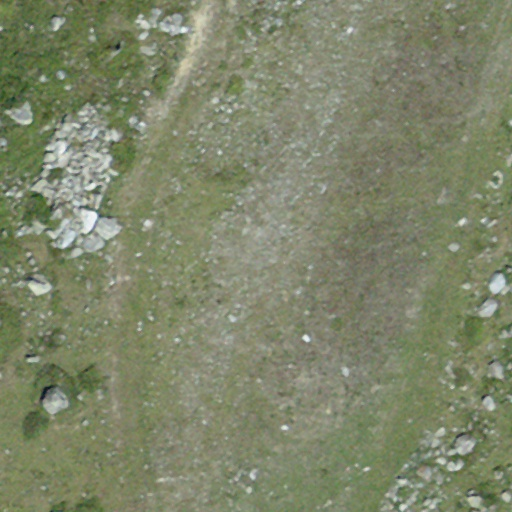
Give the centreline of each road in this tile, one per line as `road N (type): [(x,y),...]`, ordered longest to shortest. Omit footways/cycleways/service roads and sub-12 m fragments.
road 1 (track): [(152,511),(136,437),(132,252),(172,132),(207,66),(221,0)]
road 2 (track): [(359,511),(430,343),(511,32)]
